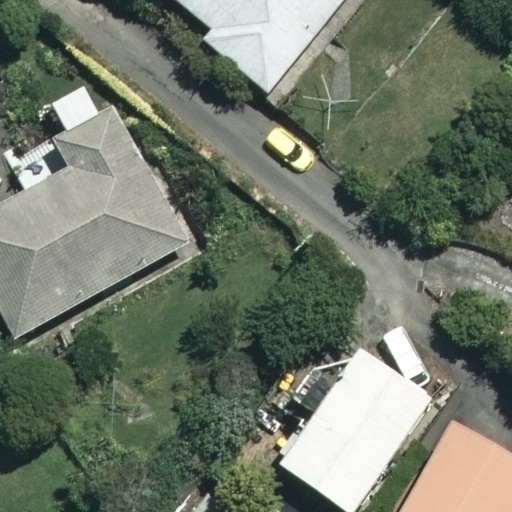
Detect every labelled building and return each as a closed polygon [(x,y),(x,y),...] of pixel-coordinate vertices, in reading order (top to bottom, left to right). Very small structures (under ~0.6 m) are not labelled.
[(164,0),(204,32),(197,41),(263,95),(341,0),(164,0)] [(185,246),(111,109),(12,162),(27,191),(0,205),(0,325),(9,341),(185,246)] [(347,511),(423,401),(351,352),(272,469),(335,511),(347,511)] [(510,511),(511,509),(511,465),(443,425),(391,511),(510,511)] [(223,511),(202,495),(188,511),(223,511)]
